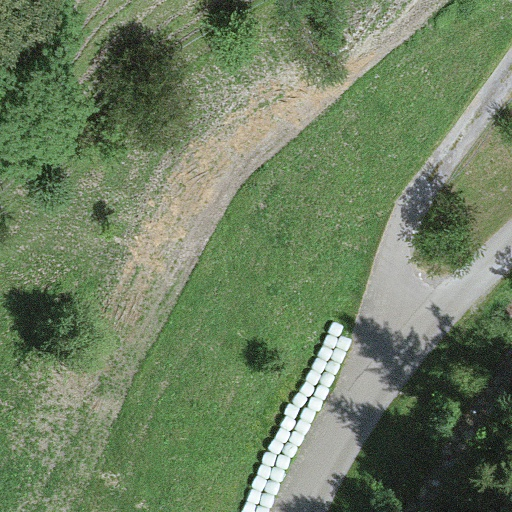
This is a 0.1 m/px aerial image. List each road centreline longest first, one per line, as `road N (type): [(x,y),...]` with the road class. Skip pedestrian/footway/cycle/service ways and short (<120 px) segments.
road 1 (track): [(511,240),(394,361),(309,511)]
road 2 (track): [(394,361),(394,261),(406,218),(511,66)]
